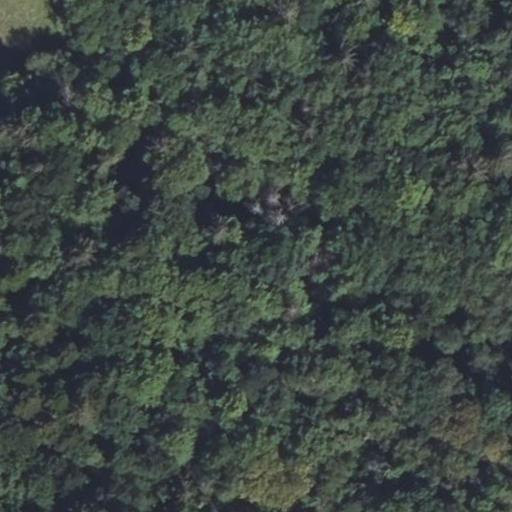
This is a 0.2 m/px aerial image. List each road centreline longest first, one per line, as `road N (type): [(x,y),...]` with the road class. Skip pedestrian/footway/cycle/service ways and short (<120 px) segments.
road 1 (track): [(0,474),(216,344),(329,264),(425,216),(511,150)]
road 2 (track): [(511,31),(332,17),(284,0)]
